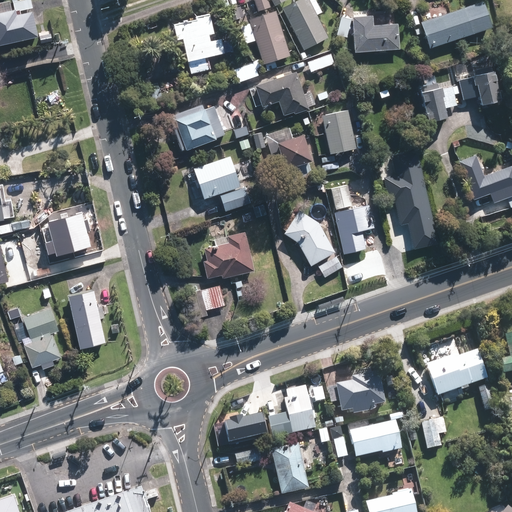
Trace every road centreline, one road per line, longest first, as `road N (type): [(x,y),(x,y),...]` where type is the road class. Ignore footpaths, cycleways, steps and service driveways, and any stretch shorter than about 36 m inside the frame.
road 1 (residential): [(78,0),(157,314)]
road 2 (secondary): [(511,267),(250,359)]
